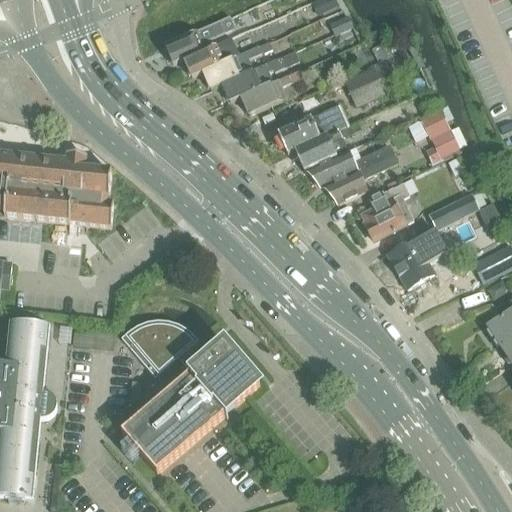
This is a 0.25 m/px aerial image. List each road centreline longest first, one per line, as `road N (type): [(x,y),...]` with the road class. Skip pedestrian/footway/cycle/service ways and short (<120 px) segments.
road 1 (tertiary): [(498,511),(387,351),(227,196)]
road 2 (tertiary): [(198,219),(327,346),(457,511)]
road 3 (tertiary): [(16,0),(61,90),(198,219)]
road 4 (tertiary): [(227,196),(133,114),(80,49)]
road 5 (unclassified): [(198,219),(105,285),(27,284)]
